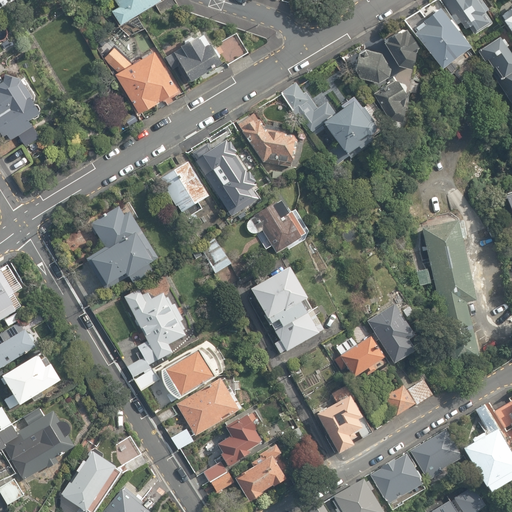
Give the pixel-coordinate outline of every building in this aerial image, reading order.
[(0,0),(0,9),(14,0),(0,0)] [(120,25),(159,0),(113,0),(118,7),(111,11),(120,25)] [(178,4),(174,0),(162,0),(155,5),(161,14),(178,4)] [(441,0),(441,1),(451,16),(454,13),(463,29),(467,26),(473,34),(490,22),(483,12),(488,9),(481,0),(441,0)] [(511,6),(509,9),(509,10),(502,15),(504,19),(502,21),(511,35),(511,6)] [(432,10),(423,17),(418,10),(404,20),(440,68),(468,46),(464,41),(466,39),(462,35),(461,36),(457,32),(459,30),(451,19),(449,21),(439,7),(434,11),(432,10)] [(386,41),(383,43),(397,66),(410,69),(415,49),(417,47),(408,34),(407,34),(405,29),(399,33),(397,32),(386,39),(386,41)] [(227,65),(248,52),(236,32),(215,45),(227,65)] [(180,65),(190,81),(220,63),(218,59),(219,55),(215,49),(211,48),(203,34),(197,38),(196,37),(180,46),(181,48),(165,58),(173,69),(180,65)] [(511,53),(510,54),(505,46),(507,45),(503,38),(501,39),(499,36),(476,51),(511,105),(511,53)] [(176,90),(152,51),(131,64),(113,47),(102,58),(117,72),(114,74),(138,113),(176,90)] [(377,82),(388,76),(389,67),(379,52),(363,48),(358,52),(357,52),(353,68),(359,77),(377,82)] [(0,130),(3,135),(7,133),(10,139),(32,125),(28,119),(32,117),(34,118),(38,115),(39,112),(40,111),(40,110),(40,107),(38,104),(35,102),(34,101),(35,94),(24,76),(21,78),(20,76),(5,73),(3,80),(0,74),(0,130)] [(397,81),(396,80),(393,79),(372,92),(387,118),(400,121),(403,105),(402,105),(404,93),(404,92),(405,85),(403,82),(397,81)] [(303,94),(295,83),(280,94),(293,112),(308,101),(303,94)] [(322,123),(335,114),(326,102),(317,108),(305,93),(303,94),(308,101),(293,112),(295,115),(298,113),(312,134),(324,126),(322,123)] [(341,107),(342,109),(335,114),(322,123),(324,126),(342,152),(343,152),(346,156),(359,146),(356,142),(365,136),(369,137),(372,134),(373,128),(371,125),(371,123),(367,116),(370,114),(364,107),(362,109),(353,98),(341,107)] [(242,132),(241,133),(262,163),(290,168),(296,138),(265,132),(253,114),(237,124),(242,132)] [(230,221),(258,203),(251,192),(255,190),(253,186),(254,182),(251,178),(248,178),(246,175),(249,172),(243,162),(238,166),(220,139),(191,157),(223,211),(223,210),(230,221)] [(55,175),(45,158),(16,177),(26,193),(55,175)] [(180,213),(208,197),(187,162),(159,179),(180,213)] [(262,231),(275,254),(300,239),(299,237),(304,234),(290,211),(287,213),(280,201),(276,203),(275,202),(247,218),(249,220),(247,223),(246,226),(246,229),(248,232),(252,234),(255,234),(258,233),(262,231)] [(158,257),(130,211),(124,214),(119,205),(90,222),(105,246),(86,258),(106,290),(129,275),(133,282),(152,269),(149,263),(158,257)] [(465,304),(476,302),(457,220),(420,228),(451,364),(477,358),(465,304)] [(231,264),(214,237),(198,247),(215,274),(231,264)] [(288,267),(249,289),(266,319),(267,319),(280,341),(274,344),(279,354),(285,350),(285,352),(318,333),(318,332),(323,330),(305,299),(307,299),(288,267)] [(21,319),(16,311),(17,310),(16,309),(21,306),(0,269),(0,324),(5,321),(8,326),(21,319)] [(430,283),(426,269),(415,272),(419,286),(430,283)] [(127,367),(134,378),(152,368),(149,364),(172,351),(169,344),(186,334),(183,329),(185,328),(181,320),(183,319),(175,303),(172,304),(168,297),(166,298),(163,292),(151,298),(148,292),(142,294),(139,289),(124,296),(147,340),(138,346),(140,350),(136,352),(140,359),(127,367)] [(412,336),(393,305),(366,321),(392,364),(413,351),(406,340),(412,336)] [(27,351),(36,346),(25,328),(23,329),(19,322),(0,334),(0,367),(24,353),(25,354),(28,351),(27,351)] [(383,358),(369,337),(357,345),(352,337),(336,348),(341,355),(339,356),(352,377),(383,358)] [(212,344),(207,341),(161,369),(161,376),(163,381),(165,387),(169,392),(174,396),(178,398),(226,369),(225,362),(223,356),(217,349),(212,344)] [(41,391),(60,379),(51,362),(50,363),(46,355),(41,359),(38,353),(2,375),(13,394),(4,399),(10,409),(19,403),(19,404),(31,397),(34,401),(44,395),(41,391)] [(153,367),(152,368),(134,378),(141,390),(160,379),(153,367)] [(229,392),(220,377),(176,404),(195,435),(242,407),(232,391),(229,392)] [(406,390),(415,404),(416,406),(432,395),(422,380),(406,390)] [(396,416),(415,404),(406,390),(402,384),(383,395),(396,416)] [(318,413),(315,415),(338,454),(353,446),(347,436),(361,429),(356,420),(360,417),(356,411),(357,409),(354,403),(352,402),(348,396),(346,397),(341,389),(331,394),(336,403),(326,409),(325,407),(318,412),(318,413)] [(474,410),(488,433),(495,429),(496,431),(497,430),(482,405),(474,410)] [(1,428),(11,422),(2,406),(0,407),(0,427),(1,428)] [(53,409),(45,415),(39,406),(23,416),(29,424),(17,431),(11,422),(1,428),(0,428),(0,449),(4,447),(24,480),(47,466),(48,468),(59,461),(56,457),(74,445),(68,434),(69,433),(70,430),(70,427),(69,425),(68,423),(66,421),(63,420),(60,420),(53,409)] [(237,459),(251,452),(249,449),(260,442),(259,441),(262,440),(255,429),(256,428),(247,413),(239,418),(238,417),(225,425),(231,435),(217,443),(223,452),(220,454),(228,466),(238,461),(237,459)] [(178,449),(194,440),(186,428),(171,437),(178,449)] [(462,457),(445,428),(409,450),(427,481),(442,472),(441,470),(462,457)] [(511,457),(496,431),(495,429),(488,433),(484,435),(482,432),(470,439),(471,442),(461,448),(483,487),(485,486),(489,492),(511,478),(511,457)] [(252,462),(253,465),(235,477),(249,500),(261,492),(261,491),(272,484),(273,486),(286,477),(274,457),(281,452),(276,443),(259,454),(261,457),(252,462)] [(87,511),(120,469),(89,446),(55,493),(80,511),(87,511)] [(415,471),(405,454),(395,460),(394,459),(380,468),(381,469),(369,475),(383,499),(384,498),(388,504),(422,484),(420,481),(420,477),(416,471),(415,471)] [(227,470),(221,460),(203,471),(210,481),(227,470)] [(227,470),(210,481),(217,492),(234,482),(227,470)] [(25,495),(14,477),(0,486),(0,491),(8,505),(25,495)] [(385,511),(364,477),(330,498),(334,511),(385,511)] [(472,511),(483,506),(472,487),(430,511),(472,511)] [(148,511),(149,511),(122,488),(100,511),(148,511)]
